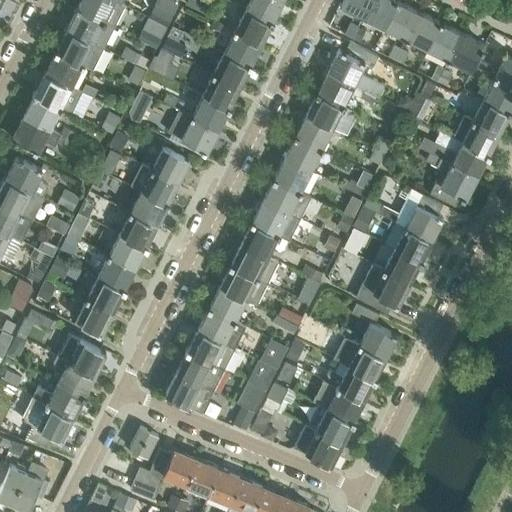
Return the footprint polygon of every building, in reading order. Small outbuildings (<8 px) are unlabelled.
[(81,0),(78,8),(104,21),(114,26),(125,4),(122,3),(115,0),(81,0)] [(283,0),(250,0),(246,8),(272,22),(283,0)] [(344,0),(342,5),(363,15),(371,0),(375,3),(376,0),(344,0)] [(363,15),(384,26),(397,0),(396,0),(376,0),(375,3),(371,0),(363,15)] [(384,26),(406,37),(413,23),(417,25),(422,13),(397,0),(384,26)] [(114,26),(104,21),(78,8),(67,30),(93,43),(103,48),(114,26)] [(246,8),(235,30),(262,43),(272,22),(246,8)] [(440,22),(422,13),(417,25),(413,23),(406,37),(427,48),(440,22)] [(457,31),(440,22),(427,48),(449,59),(456,44),(452,42),(457,31)] [(56,51),(82,64),(93,43),(67,30),(56,51)] [(225,52),(251,65),(262,43),(235,30),(225,52)] [(484,44),(457,31),(452,42),(456,44),(449,59),(471,70),(473,66),(477,58),(480,53),(481,54),(484,49),(482,48),(484,44)] [(360,72),(365,62),(373,66),(378,56),(350,41),(345,52),(339,49),(328,71),(354,84),(379,96),(385,85),(360,72)] [(137,61),(130,77),(141,82),(152,55),(127,45),(122,55),(137,61)] [(71,86),(82,64),(56,51),(46,73),(71,86)] [(225,52),(214,73),(240,86),(251,65),(225,52)] [(511,57),(506,55),(498,69),(477,58),(473,66),(511,85),(511,57)] [(511,85),(473,66),(471,70),(470,73),(491,83),(484,97),(510,110),(511,105),(511,85)] [(328,71),(317,92),(343,105),(354,84),(328,71)] [(71,86),(46,73),(35,94),(61,107),(82,118),(93,97),(71,86)] [(203,95),(229,108),(240,86),(214,73),(203,95)] [(144,119),(151,91),(139,88),(132,116),(144,119)] [(419,90),(410,108),(424,116),(434,97),(419,90)] [(317,92),(307,114),(332,127),(346,133),(356,112),(343,105),(317,92)] [(50,128),(61,107),(35,94),(24,115),(50,128)] [(203,95),(192,117),(218,130),(229,108),(203,95)] [(484,97),(473,119),(499,132),(510,110),(484,97)] [(307,114),(296,135),(321,148),(332,127),(307,114)] [(39,150),(44,139),(55,145),(58,140),(72,147),(75,141),(50,128),(24,115),(13,137),(39,150)] [(453,136),(462,141),(488,154),(499,132),(473,119),(464,115),(453,136)] [(207,151),(218,130),(192,117),(181,138),(207,151)] [(311,170),(321,148),(296,135),(285,157),(311,170)] [(391,142),(380,137),(369,158),(380,164),(391,142)] [(462,141),(451,162),(477,175),(488,154),(462,141)] [(164,147),(152,169),(178,182),(189,160),(164,147)] [(477,175),(451,162),(430,151),(426,160),(447,171),(441,182),(435,180),(429,192),(455,205),(460,194),(466,197),(477,175)] [(17,157),(6,179),(32,192),(42,197),(48,185),(38,180),(43,170),(17,157)] [(285,157),(274,178),(300,191),(311,170),(285,157)] [(152,169),(142,190),(168,203),(178,182),(152,169)] [(311,197),(300,191),(274,178),(264,200),(289,213),(300,218),(311,197)] [(0,203),(21,214),(32,192),(6,179),(0,190),(0,203)] [(364,196),(367,189),(351,180),(348,188),(364,196)] [(142,190),(131,212),(157,225),(168,203),(142,190)] [(341,225),(351,228),(362,196),(351,192),(341,225)] [(86,197),(79,211),(90,216),(96,202),(86,197)] [(278,234),(289,213),(264,200),(253,221),(278,234)] [(32,219),(21,214),(0,203),(0,229),(21,240),(32,219)] [(417,204),(406,226),(431,239),(442,217),(417,204)] [(354,223),(366,229),(373,215),(362,209),(354,223)] [(131,212),(120,233),(146,246),(157,225),(131,212)] [(242,243),(267,256),(278,234),(253,221),(242,243)] [(406,226),(395,247),(420,260),(431,239),(406,226)] [(21,240),(0,229),(0,256),(10,262),(21,240)] [(69,233),(63,248),(73,252),(79,236),(69,233)] [(120,233),(109,255),(135,268),(146,246),(120,233)] [(279,261),(267,256),(242,243),(231,264),(268,283),(279,261)] [(395,247),(384,269),(410,282),(420,260),(395,247)] [(109,255),(98,276),(124,289),(135,268),(109,255)] [(387,312),(393,301),(398,304),(410,282),(384,269),(372,263),(355,296),(387,312)] [(268,283),(231,264),(220,286),(246,299),(257,304),(268,283)] [(301,297),(313,301),(325,270),(313,266),(301,297)] [(98,276),(88,298),(113,311),(124,289),(98,276)] [(45,280),(40,294),(50,298),(56,284),(45,280)] [(18,283),(11,303),(25,308),(33,288),(18,283)] [(235,320),(246,299),(220,286),(210,307),(235,320)] [(103,332),(113,311),(88,298),(77,319),(103,332)] [(396,334),(374,323),(379,313),(357,302),(352,312),(371,321),(360,343),(385,356),(396,334)] [(224,342),(235,320),(210,307),(199,329),(224,342)] [(32,308),(27,318),(49,329),(53,319),(32,308)] [(236,347),(224,342),(199,329),(188,350),(214,363),(225,368),(236,347)] [(106,352),(80,339),(69,334),(58,356),(69,361),(95,374),(106,352)] [(375,377),(385,356),(360,343),(349,365),(375,377)] [(225,368),(214,363),(188,350),(177,372),(203,384),(214,390),(225,368)] [(95,374),(69,361),(58,356),(55,363),(65,369),(59,382),(85,395),(95,374)] [(324,378),(338,386),(364,399),(375,377),(349,365),(343,376),(329,369),(324,378)] [(214,390),(203,384),(177,372),(166,393),(203,412),(214,390)] [(250,426),(267,386),(250,379),(233,419),(250,426)] [(271,394),(282,399),(289,386),(277,381),(271,394)] [(74,417),(85,395),(59,382),(48,404),(74,417)] [(338,386),(327,408),(353,420),(364,399),(338,386)] [(74,417),(48,404),(37,425),(63,438),(74,417)] [(252,427),(263,432),(272,413),(261,408),(252,427)] [(342,442),(353,420),(327,408),(316,429),(342,442)] [(342,442),(316,429),(306,424),(295,445),(331,464),(342,442)] [(49,447),(54,436),(31,425),(26,435),(49,447)] [(141,426),(129,447),(134,450),(132,453),(141,458),(143,454),(147,456),(158,435),(141,426)] [(13,440),(5,462),(0,472),(0,479),(4,481),(0,489),(0,496),(14,502),(27,471),(17,467),(26,445),(13,440)] [(162,475),(163,474),(172,452),(160,447),(150,470),(162,475)] [(186,484),(197,457),(174,447),(172,452),(163,474),(186,484)] [(219,466),(197,457),(186,484),(208,493),(219,466)] [(139,466),(135,477),(159,487),(163,476),(162,475),(150,470),(139,466)] [(231,502),(242,476),(219,466),(208,493),(231,502)] [(50,480),(27,471),(14,502),(30,509),(36,494),(43,497),(50,480)] [(264,485),(242,476),(231,502),(253,511),(264,485)] [(159,487),(135,477),(130,488),(154,498),(159,487)] [(279,511),(287,494),(264,485),(253,511),(252,511),(279,511)] [(129,495),(121,492),(116,503),(124,507),(129,495)] [(176,510),(181,498),(172,494),(168,506),(176,510)] [(306,511),(310,504),(287,494),(279,511),(306,511)] [(137,498),(129,495),(124,507),(132,510),(137,498)] [(184,511),(189,501),(181,498),(176,510),(181,511),(184,511)]
